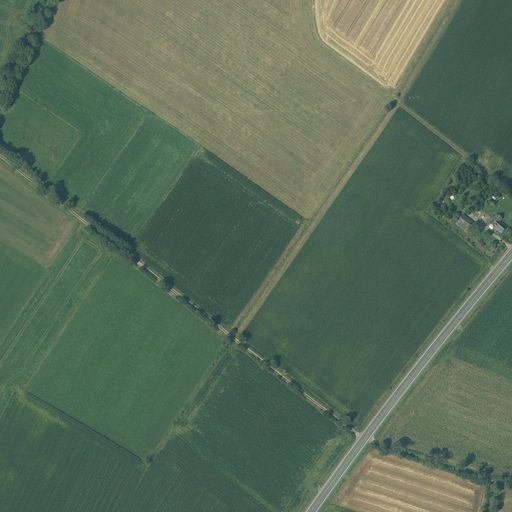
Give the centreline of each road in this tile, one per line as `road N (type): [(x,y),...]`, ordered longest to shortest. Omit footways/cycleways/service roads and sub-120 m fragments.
road 1 (track): [(0,155),(363,439),(511,481)]
road 2 (secondary): [(511,254),(311,511)]
road 3 (track): [(511,194),(397,103)]
